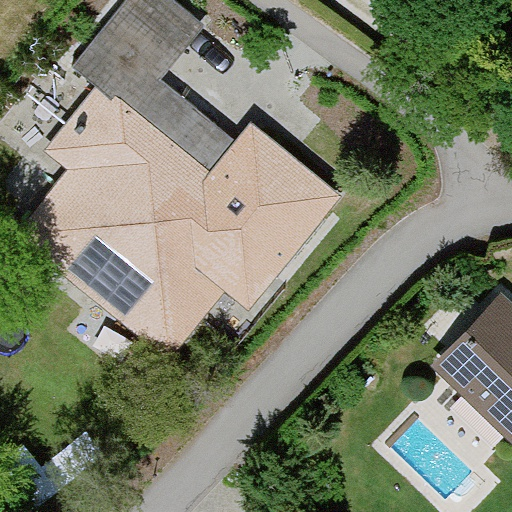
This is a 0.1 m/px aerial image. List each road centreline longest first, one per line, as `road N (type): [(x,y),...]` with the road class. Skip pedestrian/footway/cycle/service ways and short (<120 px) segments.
road 1 (residential): [(511,198),(393,262),(166,511)]
road 2 (residential): [(511,181),(260,0)]
